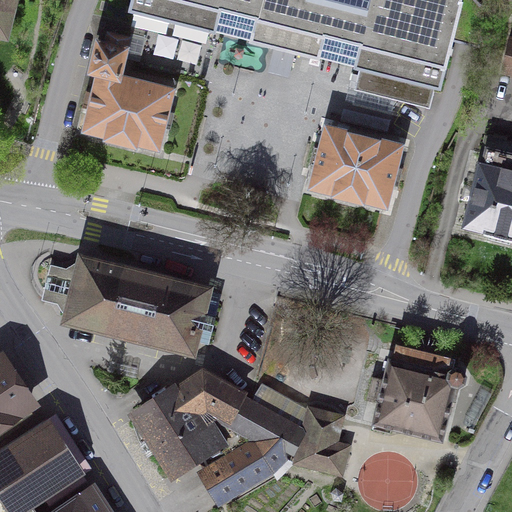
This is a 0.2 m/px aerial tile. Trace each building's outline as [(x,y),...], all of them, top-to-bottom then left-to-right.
[(0,0),(0,34),(4,36),(13,0),(0,0)] [(354,89),(429,108),(434,89),(440,90),(452,41),(479,47),(489,8),(484,7),(476,0),(130,0),(128,12),(215,34),(215,31),(250,40),(249,42),(273,48),(270,59),(292,64),(294,54),(319,60),(320,57),(354,66),(353,68),(359,70),(354,89)] [(172,89),(119,76),(127,39),(109,34),(107,44),(98,42),(90,72),(98,74),(84,130),(106,135),(105,138),(135,146),(135,143),(157,148),(172,89)] [(362,202),(363,199),(385,204),(400,146),(327,128),(311,186),(333,192),(333,195),(362,202)] [(511,143),(486,137),(464,225),(486,231),(485,232),(511,238),(511,143)] [(81,258),(66,319),(191,350),(206,289),(81,258)] [(1,360),(0,360),(0,421),(29,402),(1,360)] [(389,360),(373,422),(441,439),(454,384),(457,385),(463,381),(464,375),(461,370),(455,368),(449,371),(449,374),(389,360)] [(209,445),(208,446),(220,463),(204,472),(220,499),(271,468),(282,456),(299,426),(203,371),(174,391),(175,392),(209,445)] [(209,445),(175,392),(138,415),(173,469),(208,446),(209,445)] [(333,443),(340,418),(310,410),(297,461),(341,473),(347,447),(333,443)] [(0,511),(34,511),(28,502),(75,472),(46,427),(0,457),(0,511)] [(99,511),(90,497),(66,511),(99,511)]
